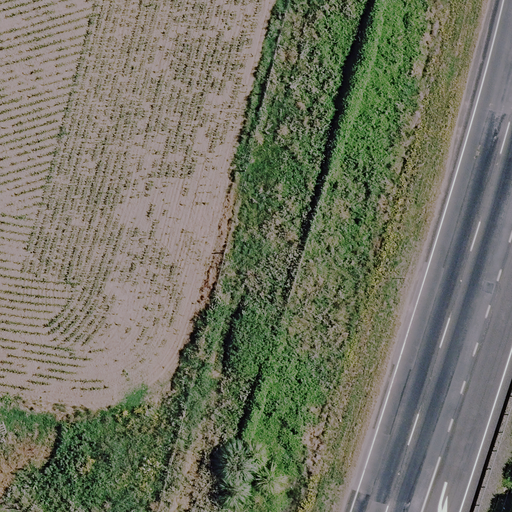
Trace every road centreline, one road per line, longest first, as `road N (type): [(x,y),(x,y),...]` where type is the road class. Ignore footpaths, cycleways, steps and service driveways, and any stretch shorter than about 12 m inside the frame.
road 1 (primary): [(511,120),(384,511)]
road 2 (primary): [(511,246),(500,319),(436,511)]
